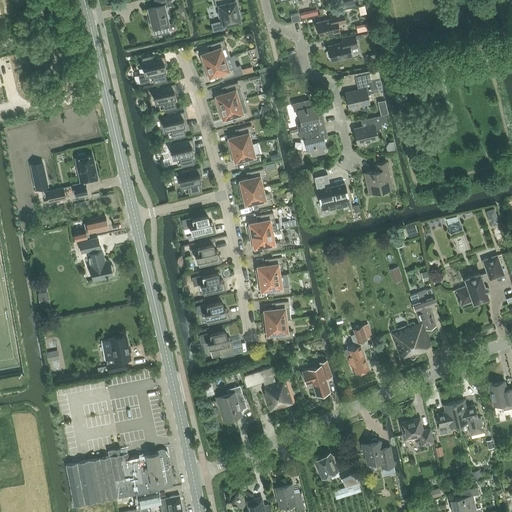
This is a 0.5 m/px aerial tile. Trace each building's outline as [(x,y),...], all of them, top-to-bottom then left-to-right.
[(165,7),(172,5),(170,0),(154,0),(156,6),(148,8),(153,28),(155,35),(168,32),(169,31),(170,29),(168,25),(169,25),(165,7)] [(214,0),(216,6),(219,5),(220,9),(219,10),(218,11),(218,13),(219,17),(220,18),(221,19),(223,20),(224,24),(240,20),(235,1),(231,2),(230,0),(214,0)] [(354,0),(339,3),(341,9),(356,6),(354,0)] [(179,8),(177,12),(181,15),(183,20),(186,20),(183,7),(179,8)] [(338,24),(346,22),(343,10),(329,13),(330,19),(317,22),(320,35),(339,31),(338,24)] [(328,56),(331,56),(332,59),(351,55),(350,48),(357,46),(354,34),(341,37),(342,43),(329,46),(329,49),(327,51),(328,56)] [(200,57),(203,66),(225,58),(221,47),(225,46),(223,40),(211,44),(213,50),(202,54),(203,57),(200,57)] [(145,73),(139,75),(141,83),(151,81),(150,79),(165,76),(163,70),(166,69),(165,65),(167,64),(165,56),(152,59),(151,55),(142,58),(145,68),(143,68),(145,73)] [(230,56),(225,58),(203,66),(206,75),(209,74),(210,77),(221,73),(223,78),(242,71),(240,65),(234,67),(230,56)] [(356,83),(358,90),(346,92),(349,107),(369,103),(367,94),(382,90),(379,77),(356,83)] [(215,99),(217,108),(239,101),(244,99),(238,82),(225,86),(227,92),(216,95),(217,98),(215,99)] [(154,95),(153,95),(155,101),(158,101),(160,107),(175,103),(173,97),(176,97),(175,92),(177,91),(175,84),(153,89),(154,95)] [(249,98),(261,95),(259,89),(247,93),(249,98)] [(316,105),(307,107),(305,100),(292,103),(294,110),(297,109),(301,122),(297,123),(299,131),(325,125),(323,117),(319,118),(316,105)] [(241,108),(239,101),(217,108),(220,116),(222,116),(223,119),(234,115),(236,121),(249,117),(246,106),(241,108)] [(264,106),(262,113),(268,115),(270,107),(264,106)] [(164,129),(167,128),(169,135),(184,131),(182,125),(185,124),(184,120),(186,119),(184,111),(162,116),(164,123),(163,123),(164,129)] [(385,114),(380,115),(365,119),(366,125),(354,128),(358,143),(378,139),(375,129),(382,128),(381,122),(387,121),(385,114)] [(227,141),(230,150),(252,144),(248,132),(253,131),(251,125),(238,128),(240,134),(229,137),(230,140),(227,141)] [(325,125),(299,131),(301,138),(304,137),(307,151),(311,150),(312,155),(316,155),(321,154),(325,152),(324,147),(326,147),(323,133),(326,132),(325,125)] [(172,150),(171,151),(172,157),(176,156),(177,162),(193,159),(191,152),(193,152),(192,147),(195,147),(193,139),(171,144),(172,150)] [(255,155),(252,144),(230,150),(232,159),(234,158),(235,161),(247,158),(248,164),(261,160),(259,154),(255,155)] [(81,183),(73,185),(76,196),(87,193),(85,182),(84,182),(84,180),(97,177),(92,155),(85,156),(85,154),(83,153),(79,154),(78,156),(78,158),(76,158),(81,183)] [(384,189),(393,187),(387,161),(376,164),(377,170),(364,173),(369,193),(377,191),(384,189)] [(42,162),(31,164),(37,189),(47,186),(42,162)] [(180,178),(179,179),(180,185),(184,184),(185,190),(200,187),(199,180),(201,180),(200,175),(202,175),(201,167),(178,172),(180,178)] [(238,183),(240,192),(263,187),(260,176),(265,175),(263,168),(250,171),(251,177),(240,180),(241,183),(238,183)] [(315,177),(322,209),(349,203),(345,183),(325,188),(323,183),(329,181),(327,174),(315,177)] [(63,187),(47,191),(49,201),(66,198),(63,187)] [(264,194),(263,187),(240,192),(243,201),(245,201),(246,204),(257,201),(258,207),(271,204),(269,193),(264,194)] [(494,208),(486,211),(491,226),(499,223),(494,208)] [(277,223),(275,223),(273,212),(260,215),(261,221),(250,223),(250,226),(248,226),(250,235),(272,231),(278,230),(277,223)] [(193,219),(192,218),(182,220),(184,228),(190,227),(191,232),(193,232),(194,238),(216,233),(214,225),(212,226),(211,221),(209,222),(207,215),(193,219)] [(84,223),(85,230),(86,233),(89,232),(89,233),(108,229),(105,216),(86,220),(87,223),(84,223)] [(446,219),(448,225),(453,223),(458,221),(457,216),(446,219)] [(453,223),(448,225),(451,233),(461,228),(458,221),(453,223)] [(88,238),(86,233),(85,230),(73,232),(75,241),(88,238)] [(274,242),(272,231),(250,235),(252,244),(254,244),(255,247),(266,245),(267,250),(280,248),(279,241),(274,242)] [(403,231),(393,235),(397,247),(403,245),(400,238),(405,237),(403,231)] [(458,247),(468,246),(467,232),(456,233),(458,247)] [(91,265),(90,265),(94,280),(113,276),(112,272),(113,272),(114,270),(114,268),(114,266),(113,265),(111,264),(110,264),(110,261),(105,262),(102,251),(97,252),(96,249),(100,248),(98,238),(79,242),(82,252),(90,250),(90,254),(89,254),(91,265)] [(199,254),(195,254),(197,261),(198,260),(199,267),(222,261),(220,254),(217,254),(216,250),(214,250),(212,244),(206,245),(200,247),(197,247),(199,254)] [(486,285),(484,286),(482,281),(490,278),(490,279),(504,274),(497,255),(483,260),(487,272),(480,274),(480,273),(479,273),(466,278),(465,278),(465,279),(468,285),(456,290),(460,298),(458,299),(459,300),(460,300),(462,304),(473,300),(474,301),(473,301),(474,303),(475,302),(488,297),(489,297),(488,296),(486,291),(488,291),(489,290),(489,289),(490,288),(489,287),(489,286),(488,286),(488,285),(487,285),(486,285)] [(257,279),(280,275),(279,268),(284,267),(282,256),(269,258),(269,264),(258,266),(258,269),(256,270),(257,279)] [(203,276),(202,275),(192,277),(194,285),(200,284),(202,289),(203,289),(204,295),(226,290),(224,282),(222,283),(221,278),(219,279),(217,272),(203,276)] [(280,275),(257,279),(259,288),(261,287),(262,290),(273,288),(274,294),(287,292),(286,286),(282,286),(280,275)] [(437,302),(432,288),(410,296),(419,323),(422,330),(426,329),(436,325),(429,305),(437,302)] [(48,291),(38,293),(41,310),(51,308),(48,291)] [(206,303),(196,306),(198,314),(204,313),(206,318),(207,318),(208,324),(211,323),(230,319),(229,311),(226,312),(225,307),(223,308),(221,301),(206,305),(206,303)] [(286,319),(291,319),(289,301),(275,302),(276,308),(265,310),(265,313),(262,313),(264,322),(286,319)] [(286,319),(264,322),(265,331),(267,331),(267,334),(279,332),(280,338),(293,337),(292,330),(288,331),(286,319)] [(426,329),(422,330),(419,323),(415,324),(414,322),(391,330),(402,359),(424,351),(423,347),(431,344),(426,329)] [(369,368),(360,344),(359,341),(367,338),(362,325),(353,328),(357,339),(353,340),(354,344),(347,346),(348,349),(345,350),(351,365),(353,364),(356,372),(362,370),(364,372),(367,370),(368,368),(369,368)] [(210,347),(212,357),(221,355),(222,357),(235,354),(232,340),(229,340),(228,336),(226,336),(225,330),(210,334),(210,332),(200,335),(202,343),(208,341),(209,347),(210,347)] [(106,360),(107,365),(108,371),(126,368),(125,360),(131,359),(126,335),(102,340),(106,360)] [(297,344),(289,347),(291,352),(299,350),(297,344)] [(58,350),(46,352),(48,361),(60,359),(58,350)] [(326,377),(332,375),(327,360),(320,362),(321,365),(302,371),(306,384),(312,382),(316,395),(330,391),(326,377)] [(266,369),(243,376),(246,387),(264,381),(265,384),(264,385),(266,391),(264,392),(270,411),(295,402),(287,377),(275,381),(271,382),(266,369)] [(511,407),(511,392),(508,394),(505,381),(489,384),(494,405),(502,403),(504,409),(511,407)] [(246,405),(240,385),(226,389),(228,395),(219,398),(226,418),(241,414),(239,407),(246,405)] [(478,417),(475,404),(466,406),(464,399),(454,402),(459,424),(468,422),(471,434),(484,431),(484,430),(484,431),(481,417),(481,416),(478,417)] [(451,430),(450,426),(459,424),(454,402),(443,404),(445,411),(437,413),(440,426),(439,426),(440,433),(451,430)] [(433,441),(430,428),(422,430),(420,418),(401,422),(405,438),(419,435),(422,444),(433,441)] [(382,447),(380,440),(378,441),(378,440),(376,438),(374,437),(371,439),(371,441),(371,442),(362,444),(364,453),(365,453),(367,462),(376,461),(378,468),(394,464),(390,446),(382,447)] [(88,460),(66,464),(74,505),(96,501),(117,497),(136,493),(159,489),(172,486),(165,451),(162,449),(159,452),(144,455),(129,458),(128,452),(121,453),(121,452),(115,452),(116,454),(109,455),(88,460)] [(338,470),(330,452),(314,460),(322,477),(338,470)] [(339,472),(345,487),(359,483),(352,466),(339,472)] [(480,470),(472,472),(474,480),(483,477),(480,470)] [(305,508),(301,491),(292,493),(290,483),(275,486),(277,497),(279,496),(281,506),(296,503),(297,510),(305,508)] [(345,487),(334,491),(337,498),(337,499),(361,491),(359,483),(345,487)] [(462,497),(450,499),(453,511),(464,511),(466,511),(465,511),(480,511),(479,508),(476,509),(473,495),(479,493),(477,486),(460,490),(462,497)] [(439,488),(431,490),(433,498),(442,495),(439,488)] [(137,498),(135,498),(138,509),(160,505),(161,511),(182,511),(180,495),(165,498),(160,499),(159,489),(136,493),(137,498)] [(272,511),(270,503),(263,505),(262,497),(254,499),(247,501),(249,511),(272,511)]
